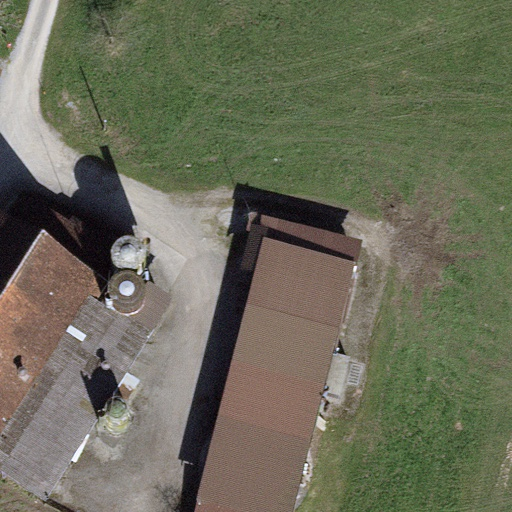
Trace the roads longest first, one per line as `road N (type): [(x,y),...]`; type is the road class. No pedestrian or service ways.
road 1 (track): [(8,146),(196,268),(199,298),(140,511)]
road 2 (track): [(45,0),(0,169)]
